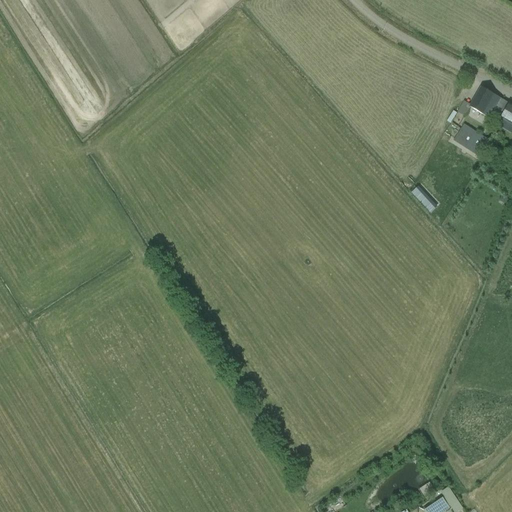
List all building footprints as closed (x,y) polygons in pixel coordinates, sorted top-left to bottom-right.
[(511,125),(511,105),(480,88),(469,107),(490,119),(498,106),(505,110),(500,119),(511,125)] [(470,105),(463,101),(457,112),(464,116),(470,105)] [(481,154),(489,141),(463,125),(453,141),(478,158),(484,161),(486,157),(481,154)] [(416,189),(411,193),(430,214),(435,209),(416,189)] [(502,195),(499,200),(504,204),(507,198),(502,195)] [(425,488),(431,497),(438,492),(431,483),(425,488)] [(444,511),(449,509),(442,498),(423,510),(423,511),(444,511)]
